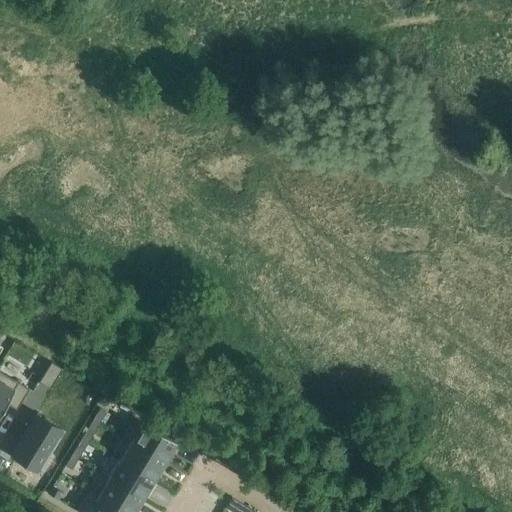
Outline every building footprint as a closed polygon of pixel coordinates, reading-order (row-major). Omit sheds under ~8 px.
[(39,382),(50,389),(63,368),(51,361),(39,382)] [(0,371),(0,412),(6,403),(16,409),(29,389),(0,371)] [(100,407),(94,418),(102,423),(108,412),(100,407)] [(13,454),(37,469),(61,429),(37,415),(13,454)] [(102,423),(94,418),(88,428),(96,433),(102,423)] [(131,441),(166,462),(178,442),(143,421),(131,441)] [(120,459),(155,480),(166,462),(131,441),(120,459)] [(78,444),(71,455),(80,460),(86,449),(78,444)] [(80,460),(71,455),(65,465),(73,470),(80,460)] [(109,478),(143,499),(155,480),(120,459),(109,478)] [(98,496),(123,511),(135,511),(143,499),(109,478),(98,496)] [(59,499),(63,492),(52,486),(48,493),(59,499)] [(87,511),(123,511),(98,496),(87,511)]
